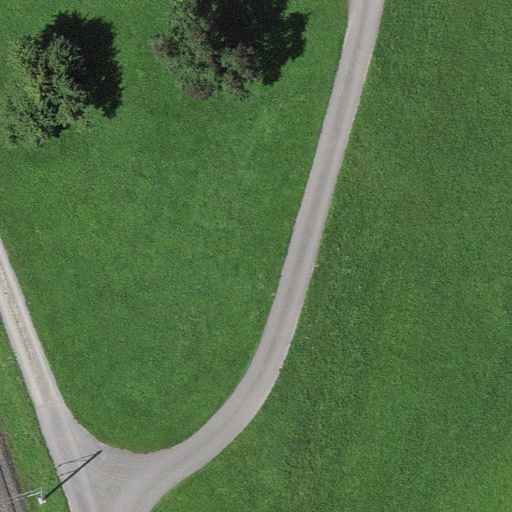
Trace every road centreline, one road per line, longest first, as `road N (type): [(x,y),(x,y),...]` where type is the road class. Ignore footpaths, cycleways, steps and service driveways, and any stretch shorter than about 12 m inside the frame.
road 1 (track): [(82,498),(201,453),(269,360),(369,0)]
road 2 (unclassified): [(0,273),(85,511)]
